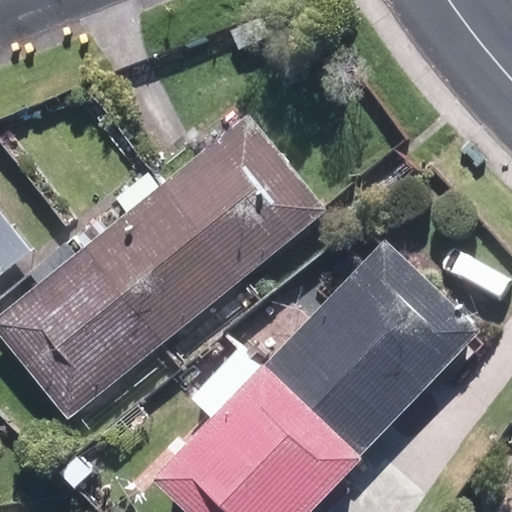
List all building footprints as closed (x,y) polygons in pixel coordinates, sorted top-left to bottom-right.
[(132,220),(85,256),(166,348),(331,218),(255,122),(165,194),(153,179),(121,205),(132,220)] [(0,267),(22,250),(0,222),(0,267)] [(394,253),(275,369),(369,460),(484,340),(394,253)] [(166,348),(85,256),(0,325),(0,333),(72,423),(166,348)] [(239,428),(173,495),(191,511),(326,511),(373,464),(369,460),(275,369),(266,378),(244,357),(208,395),(236,423),(239,428)]
